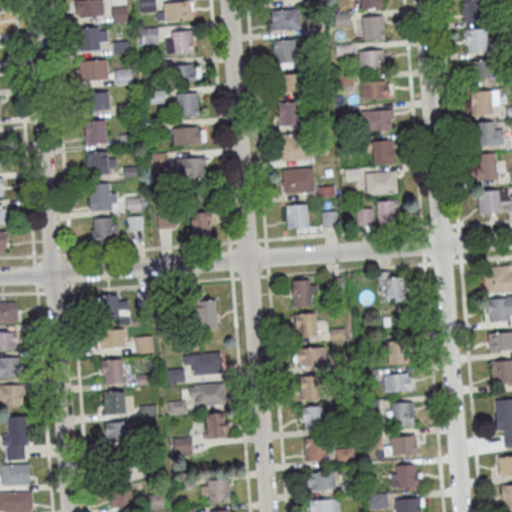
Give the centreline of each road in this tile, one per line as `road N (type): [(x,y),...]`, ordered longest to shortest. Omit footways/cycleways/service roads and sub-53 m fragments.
road 1 (residential): [(267,511),(227,0)]
road 2 (residential): [(511,238),(0,276)]
road 3 (residential): [(459,511),(421,0)]
road 4 (residential): [(68,511),(32,0)]
